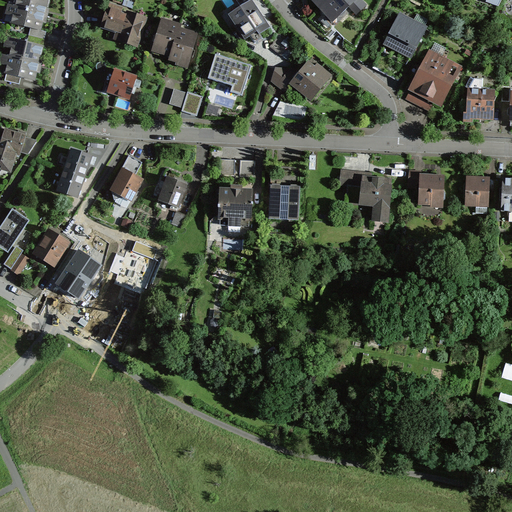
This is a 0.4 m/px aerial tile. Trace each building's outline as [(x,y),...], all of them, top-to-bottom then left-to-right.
[(17,0),(16,6),(44,13),(47,0),(17,0)] [(236,0),(241,7),(229,15),(246,39),(250,36),(255,43),(262,38),(260,34),(270,27),(250,0),(236,0)] [(355,0),(328,0),(320,8),(328,16),(323,20),(329,26),(341,15),(344,18),(353,10),(349,6),(355,0)] [(361,0),(355,0),(349,6),(353,10),(357,14),(366,5),(361,0)] [(14,15),(12,23),(31,27),(40,30),(44,13),(16,6),(8,4),(6,13),(14,15)] [(108,7),(101,26),(111,30),(108,37),(125,42),(127,35),(123,33),(129,16),(120,14),(121,12),(108,7)] [(130,12),(129,16),(123,33),(127,35),(125,42),(134,45),(144,17),(130,12)] [(426,29),(400,16),(388,38),(396,42),(394,45),(412,55),(426,29)] [(180,25),(162,20),(154,47),(162,50),(162,53),(171,55),(179,29),(180,25)] [(347,20),(337,30),(344,38),(355,28),(347,20)] [(46,31),(40,30),(31,27),(29,35),(45,39),(46,31)] [(197,35),(179,29),(171,55),(170,60),(179,62),(180,59),(189,62),(197,35)] [(43,46),(45,39),(29,35),(27,42),(43,46)] [(279,35),(270,47),(281,56),(282,55),(291,44),(279,35)] [(396,42),(388,38),(374,66),(400,79),(412,55),(394,45),(396,42)] [(10,56),(39,63),(43,46),(27,42),(14,39),(10,56)] [(297,49),(291,44),(282,55),(288,60),(297,49)] [(460,68),(430,53),(412,89),(418,92),(435,100),(441,104),(460,68)] [(217,66),(213,80),(233,86),(244,90),(252,66),(216,54),(213,64),(217,66)] [(10,56),(6,73),(7,73),(21,77),(35,80),(39,63),(10,56)] [(312,98),(327,79),(318,71),(321,68),(316,64),(313,68),(307,63),(294,79),(304,87),(301,90),(312,98)] [(213,64),(208,78),(213,80),(217,66),(213,64)] [(279,85),(288,73),(276,67),(272,79),(279,85)] [(108,74),(102,93),(107,95),(108,91),(130,98),(137,78),(115,70),(113,75),(108,74)] [(21,77),(7,73),(5,81),(19,84),(21,77)] [(285,90),(294,79),(288,73),(279,85),(285,90)] [(494,98),(494,90),(482,90),(483,79),(474,79),(471,77),(466,87),(469,89),(468,114),(472,118),(493,119),(494,102),(492,100),(494,98)] [(242,96),(244,90),(233,86),(231,92),(242,96)] [(188,92),(182,111),(197,116),(203,97),(188,92)] [(435,100),(418,92),(414,100),(430,109),(435,100)] [(0,166),(10,169),(15,153),(20,154),(21,151),(25,137),(26,136),(6,130),(3,139),(0,137),(0,166)] [(28,154),(37,141),(25,137),(21,151),(28,154)] [(65,170),(84,176),(91,156),(72,150),(65,170)] [(129,155),(122,169),(123,169),(135,176),(142,162),(129,155)] [(236,160),(221,159),(220,178),(235,179),(236,160)] [(255,161),(240,160),(240,175),(255,176),(255,161)] [(271,166),(271,185),(300,186),(301,168),(271,166)] [(114,200),(124,197),(131,201),(142,180),(135,176),(123,169),(112,191),(114,200)] [(84,176),(65,170),(58,190),(77,196),(84,176)] [(355,186),(357,172),(342,171),(340,184),(347,185),(355,186)] [(362,187),(363,178),(364,178),(365,173),(357,172),(355,186),(362,187)] [(421,172),(410,172),(407,187),(416,187),(417,182),(421,182),(421,176),(421,172)] [(443,177),(421,176),(421,182),(420,203),(442,204),(442,201),(445,199),(445,193),(442,191),(443,177)] [(188,185),(168,177),(159,200),(179,208),(188,185)] [(355,186),(347,185),(346,202),(375,204),(374,219),(387,220),(391,181),(364,178),(363,178),(362,187),(355,186)] [(489,179),(468,178),(467,192),(465,194),(464,198),(467,200),(467,204),(477,205),(476,212),(488,213),(488,193),(489,179)] [(511,180),(504,180),(503,190),(502,190),(501,200),(503,200),(502,211),(511,211),(511,180)] [(271,185),(269,219),(299,220),(300,186),(271,185)] [(231,190),(220,190),(219,217),(229,218),(229,222),(241,223),(241,218),(251,219),(253,191),(241,191),(241,189),(231,189),(231,190)] [(30,220),(12,209),(0,227),(0,239),(12,248),(30,220)] [(187,215),(177,212),(173,224),(182,227),(187,215)] [(74,218),(67,228),(78,236),(85,225),(74,218)] [(67,243),(49,232),(37,252),(55,263),(67,243)] [(11,269),(21,255),(21,254),(14,249),(4,264),(11,269)] [(146,256),(127,249),(118,272),(121,273),(117,284),(141,293),(149,272),(141,269),(146,256)] [(103,266),(80,250),(56,284),(78,300),(103,266)] [(21,255),(11,269),(19,274),(29,260),(21,255)]
